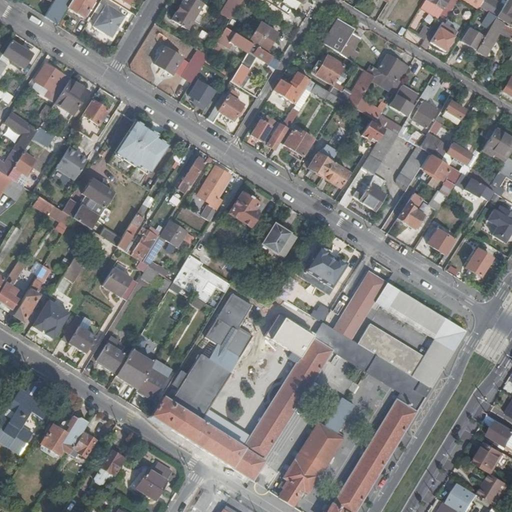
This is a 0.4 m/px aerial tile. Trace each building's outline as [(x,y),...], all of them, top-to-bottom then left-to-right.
[(54,0),(42,21),(55,29),(66,11),(72,0),(54,0)] [(92,3),(86,0),(72,0),(66,11),(82,20),(92,3)] [(184,0),(171,23),(186,33),(202,7),(189,0),(184,0)] [(303,0),(283,0),(280,5),(295,14),(303,0)] [(433,10),(435,8),(441,12),(448,1),(446,0),(425,0),(425,1),(432,6),(430,9),(433,10)] [(449,0),(448,1),(441,12),(439,16),(445,20),(457,0),(449,0)] [(496,19),(510,28),(509,29),(511,31),(511,17),(510,16),(511,12),(511,0),(507,0),(501,11),(496,19)] [(488,4),(484,11),(496,19),(501,11),(488,4)] [(265,5),(261,11),(286,27),(290,21),(265,5)] [(104,8),(91,30),(109,41),(122,20),(104,8)] [(490,18),(484,28),(488,31),(494,22),(495,21),(490,18)] [(231,20),(228,24),(224,32),(236,39),(243,27),(231,20)] [(360,43),(351,37),(351,32),(337,21),(322,46),(347,63),(350,59),(351,60),(354,56),(352,55),(360,43)] [(498,34),(511,42),(511,31),(509,29),(506,28),(506,29),(494,22),(488,31),(487,33),(495,38),(498,34)] [(452,42),(456,35),(442,26),(430,45),(444,54),(448,48),(450,50),(454,44),(452,42)] [(265,55),(276,37),(259,27),(248,45),(265,55)] [(422,29),(416,40),(422,43),(429,33),(422,29)] [(468,31),(460,43),(475,53),(483,40),(468,31)] [(224,32),(219,40),(246,57),(251,49),(236,39),(224,32)] [(487,33),(483,40),(475,53),(474,53),(483,58),(495,38),(487,33)] [(222,47),(216,44),(207,60),(203,66),(208,69),(222,47)] [(31,58),(10,45),(0,60),(0,76),(0,77),(6,69),(5,68),(9,63),(22,72),(31,58)] [(251,49),(246,57),(234,76),(228,85),(236,91),(240,85),(253,64),(250,61),(251,59),(259,64),(264,57),(251,49)] [(170,79),(181,62),(164,51),(153,68),(170,79)] [(196,54),(189,66),(199,72),(203,66),(207,60),(196,54)] [(264,57),(259,64),(273,72),(278,65),(264,57)] [(387,58),(377,74),(373,80),(373,81),(394,94),(408,71),(387,58)] [(511,58),(503,72),(509,76),(511,70),(511,58)] [(316,66),(308,78),(328,90),(339,97),(343,90),(339,87),(344,79),(338,76),(342,70),(326,60),(320,69),(316,66)] [(69,82),(45,67),(33,85),(49,95),(47,99),(44,104),(51,109),(54,106),(68,83),(69,82)] [(377,74),(370,70),(366,76),(373,80),(377,74)] [(221,71),(218,75),(226,80),(224,83),(228,86),(228,85),(234,76),(229,73),(227,75),(221,71)] [(326,94),(329,96),(341,104),(351,110),(353,112),(354,111),(360,101),(373,81),(373,80),(366,76),(362,73),(349,93),(343,90),(339,97),(328,90),(326,94)] [(289,80),(287,83),(293,87),(301,93),(302,93),(308,84),(296,76),(292,82),(289,80)] [(511,99),(511,77),(502,93),(511,99)] [(84,93),(68,83),(54,106),(71,117),(77,108),(76,107),(84,93)] [(33,85),(31,89),(47,99),(49,95),(33,85)] [(203,110),(212,95),(196,85),(187,100),(203,110)] [(304,101),(298,98),(301,93),(293,87),(288,94),(277,88),(272,95),(278,99),(297,111),(304,101)] [(311,92),(325,101),(326,100),(329,96),(326,94),(314,87),(311,92)] [(433,92),(426,88),(415,106),(419,109),(422,105),(423,103),(425,105),(433,92)] [(225,100),(220,97),(204,123),(210,127),(217,116),(230,124),(240,109),(233,105),(235,100),(228,95),(225,100)] [(278,99),(272,95),(268,102),(274,106),(278,99)] [(329,96),(326,100),(339,107),(341,104),(329,96)] [(403,120),(409,109),(394,100),(388,111),(403,120)] [(360,101),(354,111),(361,116),(369,121),(370,122),(375,124),(378,118),(385,108),(380,105),(375,111),(360,101)] [(107,114),(91,103),(82,118),(97,128),(107,114)] [(424,131),(435,114),(422,105),(419,109),(411,123),(424,131)] [(458,123),(464,114),(449,105),(444,113),(458,123)] [(51,109),(51,110),(69,121),(71,117),(54,106),(51,109)] [(351,110),(346,118),(355,124),(361,116),(354,111),(353,112),(351,110)] [(292,112),(289,118),(293,121),(297,115),(292,112)] [(0,176),(5,180),(21,156),(32,138),(36,133),(34,132),(10,117),(2,128),(20,140),(2,167),(0,165),(0,176)] [(266,118),(263,123),(274,129),(276,125),(266,118)] [(378,118),(375,124),(384,130),(388,124),(378,118)] [(440,123),(436,120),(429,130),(434,133),(440,123)] [(367,142),(369,140),(376,144),(385,130),(384,130),(375,124),(370,122),(361,138),(367,142)] [(259,145),(268,131),(258,124),(249,139),(259,145)] [(394,128),(388,124),(384,130),(385,130),(391,134),(394,128)] [(156,143),(158,141),(133,125),(112,157),(135,172),(137,170),(148,177),(166,149),(156,143)] [(268,142),(275,147),(286,131),(278,126),(268,142)] [(486,127),(479,138),(486,143),(491,134),(493,132),(486,127)] [(399,131),(394,128),(391,134),(396,137),(399,131)] [(385,130),(376,144),(368,158),(360,171),(371,178),(396,137),(391,134),(385,130)] [(37,132),(36,133),(32,138),(43,145),(47,138),(37,132)] [(292,133),(282,148),(300,159),(311,142),(301,136),(300,138),(292,133)] [(428,134),(421,145),(418,150),(428,157),(439,163),(449,147),(428,134)] [(491,134),(486,143),(480,154),(490,160),(492,157),(503,164),(506,160),(511,149),(511,142),(502,137),(500,139),(491,134)] [(421,145),(413,140),(410,146),(415,149),(418,150),(421,145)] [(453,162),(460,166),(456,174),(460,177),(464,179),(468,173),(478,157),(472,153),(469,158),(451,146),(444,156),(453,162)] [(415,149),(394,183),(406,191),(428,157),(418,150),(415,149)] [(315,157),(306,172),(320,181),(329,166),(335,157),(325,150),(319,160),(315,157)] [(54,172),(73,184),(86,164),(67,152),(54,172)] [(32,163),(21,156),(5,180),(7,182),(13,173),(22,179),(32,163)] [(444,156),(441,161),(450,167),(453,162),(444,156)] [(428,159),(419,173),(438,185),(447,171),(428,159)] [(511,164),(506,160),(503,164),(490,187),(486,193),(492,196),(497,199),(502,192),(499,190),(505,180),(511,184),(511,164)] [(196,161),(174,195),(182,200),(204,166),(196,161)] [(345,177),(329,166),(320,181),(336,192),(345,177)] [(198,196),(210,204),(200,221),(206,225),(220,203),(216,201),(229,180),(214,171),(198,196)] [(371,178),(360,171),(338,207),(345,211),(351,201),(372,214),(382,199),(375,194),(381,184),(371,178)] [(466,180),(470,183),(486,193),(490,187),(468,173),(464,179),(466,180)] [(0,199),(2,197),(10,184),(7,182),(5,180),(0,176),(0,199)] [(464,179),(460,177),(453,187),(459,191),(466,180),(464,179)] [(85,199),(79,208),(69,202),(60,215),(69,221),(70,222),(89,233),(112,197),(90,183),(81,197),(85,199)] [(476,202),(477,199),(486,204),(492,196),(486,193),(470,183),(463,193),(476,202)] [(10,184),(2,197),(15,206),(24,192),(10,184)] [(434,193),(425,208),(435,215),(442,205),(445,200),(434,193)] [(241,196),(227,217),(248,231),(257,217),(253,214),(258,206),(241,196)] [(37,201),(31,210),(45,219),(49,214),(51,210),(37,201)] [(413,213),(404,207),(395,221),(411,232),(420,219),(412,214),(413,213)] [(511,220),(492,208),(485,220),(495,226),(490,235),(504,244),(511,230),(511,220)] [(51,210),(49,214),(66,225),(69,221),(60,215),(51,210)] [(141,221),(135,217),(119,244),(115,250),(116,251),(121,254),(141,221)] [(157,239),(156,241),(140,266),(145,269),(147,270),(164,243),(175,250),(185,235),(169,225),(159,240),(157,239)] [(293,241),(272,228),(256,254),(277,267),(293,241)] [(138,237),(142,239),(129,259),(130,260),(139,265),(154,240),(156,241),(157,239),(159,236),(149,230),(147,235),(141,231),(138,237)] [(0,264),(19,236),(13,232),(0,252),(0,264)] [(435,233),(426,248),(443,258),(452,244),(435,233)] [(106,258),(101,266),(105,269),(114,255),(116,251),(115,250),(106,244),(92,236),(86,245),(106,258)] [(119,244),(110,239),(106,244),(115,250),(119,244)] [(209,264),(216,254),(199,243),(192,253),(209,264)] [(114,255),(128,263),(130,260),(129,259),(121,254),(116,251),(114,255)] [(321,257),(314,252),(300,273),(330,292),(343,270),(332,264),(331,266),(320,259),(321,257)] [(477,280),(489,261),(475,253),(463,272),(477,280)] [(84,264),(74,258),(51,294),(53,295),(61,300),(84,264)] [(201,268),(188,259),(171,285),(192,298),(204,306),(205,306),(209,300),(201,295),(207,286),(223,296),(227,289),(199,272),(201,268)] [(16,262),(7,280),(15,284),(25,266),(16,262)] [(49,274),(41,269),(11,318),(20,325),(36,299),(33,297),(40,286),(41,287),(49,274)] [(112,273),(101,291),(123,306),(134,288),(112,273)] [(352,298),(370,308),(372,305),(383,287),(384,286),(366,275),(352,298)] [(11,287),(4,282),(0,289),(0,307),(9,313),(16,303),(6,296),(9,290),(11,287)] [(408,327),(432,341),(421,358),(409,379),(418,384),(428,391),(463,334),(383,287),(372,305),(408,327)] [(53,295),(50,300),(58,305),(61,300),(53,295)] [(234,379),(243,385),(266,348),(256,342),(235,329),(249,308),(229,296),(202,340),(214,347),(205,361),(228,376),(224,382),(230,386),(234,379)] [(204,306),(192,298),(186,307),(198,315),(204,306)] [(310,316),(322,323),(329,310),(317,303),(310,316)] [(273,313),(256,342),(266,348),(269,350),(287,322),(273,313)] [(77,329),(70,326),(60,343),(66,347),(77,329)] [(321,326),(310,343),(329,354),(345,364),(356,347),(349,343),(326,329),(321,326)] [(367,327),(356,347),(392,369),(409,379),(421,358),(367,327)] [(93,339),(77,329),(66,347),(83,357),(93,339)] [(108,342),(94,364),(114,377),(118,370),(114,368),(120,358),(115,355),(119,348),(108,342)] [(175,391),(167,405),(159,400),(147,420),(228,470),(249,484),(261,465),(261,464),(312,382),(329,354),(310,343),(295,366),(240,452),(198,425),(228,376),(205,361),(197,357),(184,378),(178,375),(170,388),(175,391)] [(356,347),(345,364),(364,375),(381,386),(392,369),(356,347)] [(114,377),(113,379),(134,392),(146,372),(151,364),(152,363),(131,350),(118,370),(114,377)] [(151,364),(146,372),(163,382),(167,374),(151,364)] [(381,386),(398,396),(394,403),(407,411),(413,402),(409,399),(412,394),(418,384),(409,379),(392,369),(381,386)] [(163,382),(146,372),(134,392),(133,393),(150,403),(163,382)] [(47,396),(29,384),(22,395),(40,407),(47,396)] [(428,391),(418,384),(412,394),(422,400),(428,391)] [(40,423),(47,411),(40,407),(22,395),(18,393),(6,412),(12,416),(8,422),(0,416),(0,446),(17,458),(31,437),(19,429),(28,415),(40,423)] [(329,508),(328,507),(324,511),(354,511),(364,496),(401,436),(422,400),(412,394),(409,399),(413,402),(407,411),(394,403),(329,508)] [(279,492),(282,493),(277,501),(290,509),(291,506),(294,502),(296,503),(302,495),(305,497),(341,440),(333,436),(350,409),(344,405),(339,402),(320,431),(315,428),(281,482),(284,484),(279,492)] [(496,424),(485,418),(481,425),(492,431),(496,424)] [(56,459),(59,455),(66,459),(70,452),(80,437),(86,427),(77,421),(73,422),(70,419),(64,427),(61,426),(59,426),(55,432),(51,429),(39,447),(56,459)] [(506,449),(511,452),(511,435),(495,425),(486,440),(505,452),(506,449)] [(82,461),(83,458),(92,464),(101,450),(93,445),(93,444),(85,439),(85,440),(80,437),(70,452),(75,455),(74,456),(82,461)] [(502,457),(485,446),(473,466),(489,477),(502,457)] [(99,490),(106,478),(110,481),(121,463),(116,460),(116,459),(110,455),(92,485),(93,489),(96,491),(99,490)] [(151,504),(163,484),(144,473),(132,492),(151,504)] [(508,488),(489,477),(475,498),(494,510),(508,488)] [(457,488),(445,507),(453,511),(466,511),(475,498),(457,488)] [(9,497),(3,493),(0,496),(0,505),(3,507),(9,497)]
